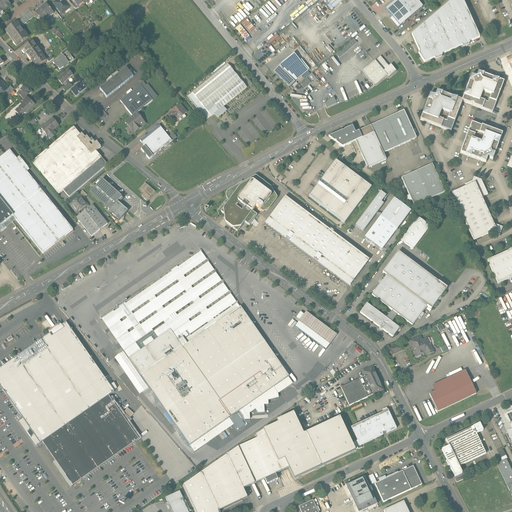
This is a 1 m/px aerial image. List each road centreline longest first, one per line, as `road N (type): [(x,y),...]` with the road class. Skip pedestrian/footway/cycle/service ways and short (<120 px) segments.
road 1 (unclassified): [(184,204),(375,350),(420,436)]
road 2 (residential): [(0,41),(184,204)]
road 3 (unclassified): [(184,204),(0,309)]
road 4 (residential): [(307,136),(199,0)]
road 5 (unclassified): [(286,499),(420,436)]
road 6 (unclassified): [(307,136),(184,204)]
road 7 (unclassified): [(416,85),(307,136)]
